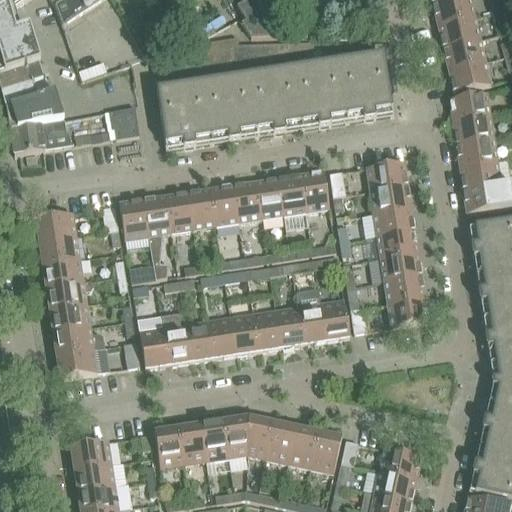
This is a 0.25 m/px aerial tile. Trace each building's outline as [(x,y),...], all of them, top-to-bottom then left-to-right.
[(0,0),(0,82),(41,70),(30,32),(16,36),(13,25),(9,13),(21,5),(28,0),(0,0)] [(47,0),(55,11),(62,30),(105,2),(102,0),(47,0)] [(468,0),(430,0),(432,8),(469,0),(468,0)] [(469,0),(432,8),(437,30),(474,22),(469,0)] [(501,14),(497,0),(496,0),(489,2),(493,16),(501,14)] [(252,2),(235,12),(244,26),(242,28),(251,43),(278,43),(252,2)] [(505,29),(501,14),(493,16),(497,31),(505,29)] [(474,22),(437,30),(443,52),(479,44),(474,22)] [(190,33),(175,43),(182,54),(198,46),(195,42),(190,33)] [(155,84),(314,58),(312,46),(238,49),(237,42),(212,47),(190,56),(192,60),(173,65),(153,72),(155,84)] [(479,44),(443,52),(448,75),(484,66),(479,44)] [(511,58),(511,53),(509,44),(502,46),(506,61),(511,58)] [(383,59),(156,94),(166,156),(393,120),(383,59)] [(484,66),(448,75),(454,98),(490,89),(484,66)] [(41,70),(0,82),(0,88),(3,98),(51,83),(46,68),(41,70)] [(51,83),(3,98),(7,112),(7,113),(55,97),(51,83)] [(10,134),(11,136),(64,125),(55,97),(7,113),(7,114),(6,114),(9,134),(10,134)] [(487,98),(449,104),(452,127),(490,121),(487,98)] [(139,140),(135,112),(109,115),(112,134),(114,133),(116,144),(139,140)] [(456,150),(493,144),(490,121),(452,127),(456,150)] [(64,125),(11,136),(14,160),(19,160),(28,158),(39,156),(43,155),(45,155),(53,153),(53,154),(69,151),(68,141),(67,141),(66,138),(64,125)] [(106,136),(73,140),(75,150),(109,145),(107,136),(106,136)] [(459,172),(497,166),(493,144),(456,150),(459,172)] [(462,194),(500,188),(497,166),(459,172),(462,194)] [(366,173),(370,196),(407,190),(404,167),(366,173)] [(329,214),(323,176),(300,180),(306,218),(329,214)] [(345,200),(342,177),(329,179),(333,202),(342,201),(345,200)] [(284,221),(306,218),(300,180),(278,184),(284,221)] [(284,221),(278,184),(255,187),(261,225),(284,221)] [(239,228),(261,225),(255,187),(233,190),(239,228)] [(500,188),(462,194),(466,218),(504,213),(511,211),(511,199),(510,188),(500,189),(500,188)] [(239,228),(233,190),(210,194),(216,232),(239,228)] [(373,219),(411,213),(407,190),(370,196),(373,219)] [(193,235),(216,232),(210,194),(187,197),(193,235)] [(193,235),(187,197),(165,201),(171,239),(193,235)] [(165,201),(143,204),(149,242),(151,254),(153,270),(156,286),(167,284),(169,269),(160,269),(163,240),(171,239),(165,201)] [(345,216),(342,201),(333,202),(335,218),(345,216)] [(149,242),(143,204),(119,208),(125,246),(149,242)] [(106,238),(109,238),(118,236),(114,212),(102,214),(106,238)] [(414,235),(411,213),(373,219),(377,241),(414,235)] [(72,218),(35,224),(39,248),(76,243),(72,218)] [(490,398),(489,405),(469,496),(511,505),(511,225),(468,232),(492,384),(492,391),(490,398)] [(337,233),(340,247),(349,245),(347,232),(337,233)] [(380,264),(418,258),(414,235),(377,241),(380,264)] [(120,251),(118,236),(109,238),(112,252),(120,251)] [(76,243),(39,248),(42,271),(80,265),(84,264),(80,242),(76,243)] [(352,262),(349,245),(340,247),(342,263),(352,262)] [(335,249),(311,253),(313,262),(336,258),(335,249)] [(290,265),(313,262),(311,253),(289,257),(290,265)] [(289,257),(266,260),(268,269),(290,265),(289,257)] [(421,280),(418,258),(380,264),(384,286),(421,280)] [(255,262),(244,263),(246,272),(261,269),(260,261),(255,262)] [(244,263),(227,266),(229,275),(246,272),(244,263)] [(329,264),(314,266),(315,275),(331,272),(329,264)] [(80,265),(42,271),(46,294),(83,288),(80,265)] [(314,266),(299,268),(300,277),(315,275),(314,266)] [(126,281),(123,267),(115,268),(117,283),(126,281)] [(215,268),(199,270),(200,279),(217,276),(215,268)] [(156,286),(153,270),(129,274),(132,290),(156,286)] [(185,281),(200,279),(199,270),(184,273),(185,281)] [(284,271),(268,273),(270,282),(285,279),(284,271)] [(268,273),(254,275),(255,284),(270,282),(268,273)] [(358,276),(344,278),(347,292),(356,290),(360,290),(358,276)] [(239,278),(223,280),(225,289),(240,286),(239,278)] [(223,280),(208,282),(210,291),(225,289),(223,280)] [(387,309),(425,303),(421,280),(384,286),(387,309)] [(128,297),(126,281),(117,283),(120,298),(128,297)] [(193,285),(178,287),(180,296),(194,293),(193,285)] [(83,288),(46,294),(49,317),(87,310),(85,298),(89,297),(92,293),(91,287),(83,288)] [(178,287),(164,289),(165,298),(180,296),(178,287)] [(359,306),(356,290),(347,292),(350,315),(363,313),(362,305),(359,306)] [(132,293),(133,301),(149,299),(147,292),(147,291),(132,293)] [(295,298),(298,313),(303,349),(326,346),(320,309),(318,295),(295,298)] [(428,327),(425,303),(387,309),(391,333),(428,327)] [(320,309),(326,346),(350,342),(344,305),(320,309)] [(87,310),(49,317),(53,339),(90,333),(87,310)] [(122,313),(125,327),(133,326),(131,312),(122,313)] [(275,316),(280,353),(303,349),(298,313),(275,316)] [(350,315),(354,338),(366,337),(363,313),(350,315)] [(253,320),(258,356),(280,353),(275,316),(253,320)] [(183,317),(161,321),(169,370),(191,367),(185,330),(183,317)] [(230,323),(235,360),(258,356),(253,320),(230,323)] [(161,321),(137,324),(144,371),(145,374),(169,370),(161,321)] [(208,326),(213,363),(235,360),(230,323),(208,326)] [(133,329),(133,326),(125,327),(127,342),(135,341),(133,329)] [(185,330),(191,367),(213,363),(208,326),(185,330)] [(90,333),(53,339),(56,361),(94,355),(105,353),(103,342),(99,339),(91,341),(90,333)] [(136,348),(123,350),(127,373),(140,371),(136,348)] [(94,355),(56,361),(58,370),(60,384),(97,378),(94,355)] [(248,421),(223,425),(228,463),(229,462),(248,460),(249,421),(248,421)] [(265,465),(274,427),(249,421),(248,460),(248,461),(249,461),(265,465)] [(228,463),(223,425),(200,429),(206,466),(228,463)] [(288,470),(297,432),(274,427),(265,465),(288,470)] [(184,470),(206,466),(200,429),(178,432),(184,470)] [(184,470),(178,432),(154,436),(160,473),(184,470)] [(288,470),(310,474),(319,436),(297,432),(288,470)] [(333,479),(342,441),(319,436),(310,474),(333,479)] [(143,456),(151,455),(148,440),(140,441),(143,456)] [(108,446),(70,452),(74,476),(112,470),(108,446)] [(353,471),(358,448),(346,446),(341,469),(353,471)] [(379,477),(416,485),(421,462),(384,454),(379,477)] [(115,493),(112,470),(74,476),(77,499),(115,493)] [(146,473),(148,488),(156,487),(153,472),(146,473)] [(339,477),(336,491),(344,492),(346,479),(339,477)] [(374,499),(411,507),(416,485),(379,477),(374,499)] [(158,502),(156,487),(148,488),(150,503),(158,502)] [(115,493),(77,499),(79,511),(131,511),(128,491),(115,493)] [(336,491),(333,506),(340,508),(344,492),(336,491)] [(246,506),(247,497),(245,496),(230,499),(232,508),(244,506),(246,506)] [(363,496),(359,511),(410,511),(411,507),(374,499),(363,496)] [(262,500),(247,497),(246,506),(260,509),(262,500)] [(232,508),(230,499),(215,501),(217,510),(232,508)] [(262,500),(260,509),(272,511),(274,503),(262,500)] [(468,501),(465,511),(511,511),(511,510),(504,509),(468,501)] [(204,503),(189,505),(190,511),(195,511),(205,511),(204,503)]
